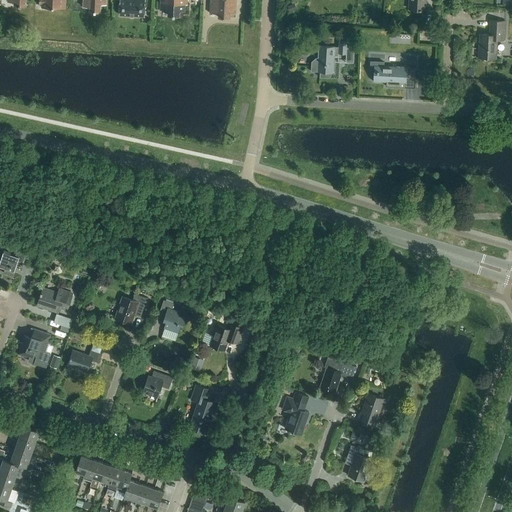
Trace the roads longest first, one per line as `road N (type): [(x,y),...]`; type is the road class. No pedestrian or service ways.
road 1 (unclassified): [(243,185),(0,133)]
road 2 (unclassified): [(466,260),(243,185)]
road 3 (residential): [(443,109),(263,101)]
